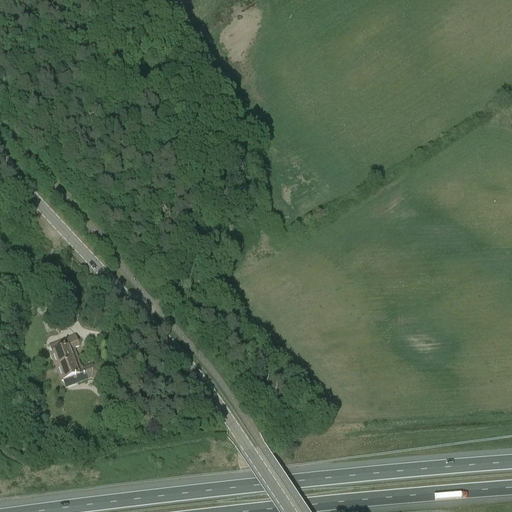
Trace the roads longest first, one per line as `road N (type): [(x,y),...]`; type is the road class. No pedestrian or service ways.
road 1 (motorway): [(511,463),(35,511)]
road 2 (tertiary): [(291,511),(195,374),(0,152)]
road 3 (track): [(149,300),(187,248),(197,209),(183,112),(128,0)]
road 4 (motorway): [(255,511),(511,488)]
